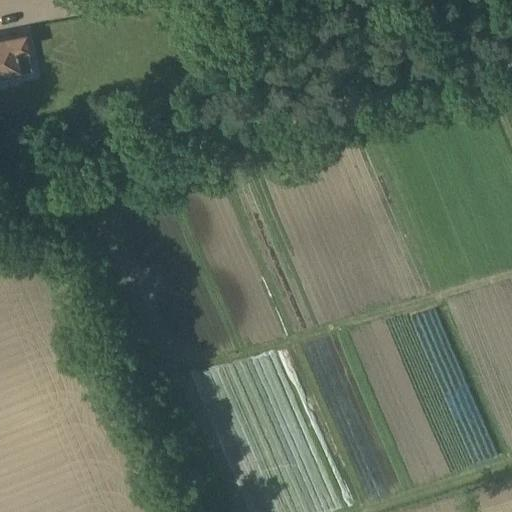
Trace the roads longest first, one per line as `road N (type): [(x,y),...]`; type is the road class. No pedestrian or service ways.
road 1 (unclassified): [(0,203),(233,131),(511,68)]
road 2 (track): [(49,188),(182,511)]
